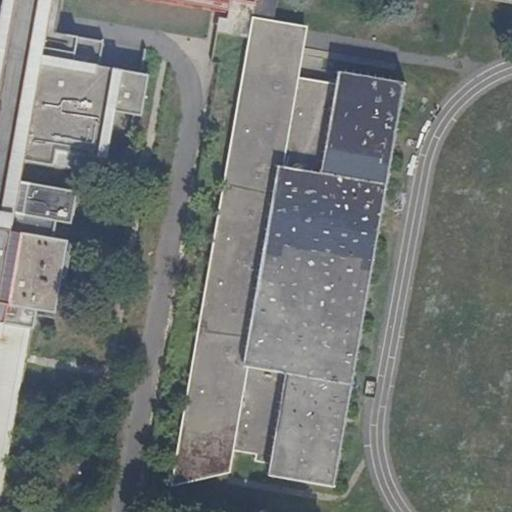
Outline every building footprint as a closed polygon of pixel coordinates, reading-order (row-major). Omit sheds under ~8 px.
[(18,0),(36,3),(29,40),(10,37),(8,51),(0,49),(0,65),(5,67),(0,96),(0,323),(6,325),(36,330),(39,311),(57,314),(69,242),(55,239),(58,222),(73,225),(78,192),(22,182),(25,162),(82,172),(85,156),(108,160),(108,159),(116,112),(132,114),(124,162),(121,179),(123,179),(126,162),(134,116),(142,117),(150,75),(142,74),(146,49),(144,49),(140,74),(100,67),(104,42),(56,33),(49,32),(54,0),(223,0),(247,4),(258,6),(259,0),(18,0)] [(36,3),(18,0),(16,0),(10,37),(29,40),(36,3)] [(62,0),(54,0),(49,32),(56,33),(62,0)] [(274,0),(259,0),(258,6),(273,9),(274,0)] [(273,9),(258,6),(247,4),(242,35),(249,36),(252,37),(248,58),(269,67),(275,50),(297,58),(300,59),(307,14),(273,9)] [(293,82),(297,58),(275,50),(269,67),(248,58),(252,37),(249,36),(246,55),(242,79),(240,109),(237,117),(230,140),(228,152),(225,168),(223,194),(223,208),(220,218),(215,234),(211,251),(209,267),(206,294),(206,308),(201,324),(197,338),(192,362),(190,378),(189,407),(186,417),(181,438),(177,461),(174,480),(176,480),(177,470),(180,454),(202,454),(202,471),(226,471),(230,451),(254,455),(253,461),(272,464),(270,474),(268,474),(268,476),(334,487),(338,465),(373,261),(393,146),(405,81),(391,79),(338,70),(337,71),(340,71),(337,83),(315,79),(314,86),(293,82)] [(121,179),(124,162),(108,159),(108,160),(85,156),(82,172),(121,179)] [(176,480),(202,471),(202,454),(180,454),(177,470),(176,480)]
